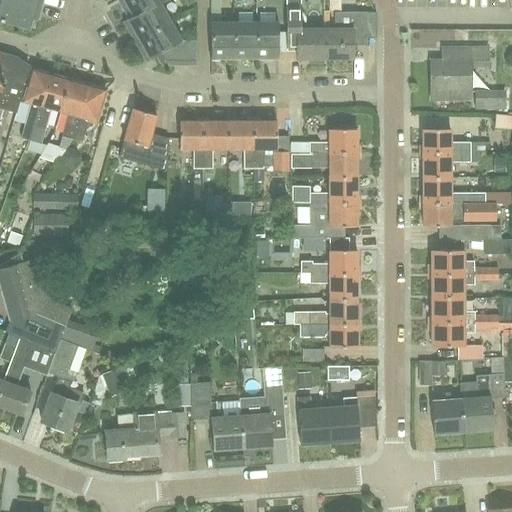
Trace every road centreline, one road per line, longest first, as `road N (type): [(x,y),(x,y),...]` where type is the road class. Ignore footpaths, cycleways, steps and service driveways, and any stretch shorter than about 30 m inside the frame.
road 1 (residential): [(390,100),(120,76),(90,45),(68,38),(52,36),(31,50),(0,41)]
road 2 (residential): [(390,100),(394,475)]
road 3 (residential): [(122,499),(394,475)]
road 4 (residential): [(0,448),(122,499)]
road 5 (residential): [(511,21),(390,20)]
